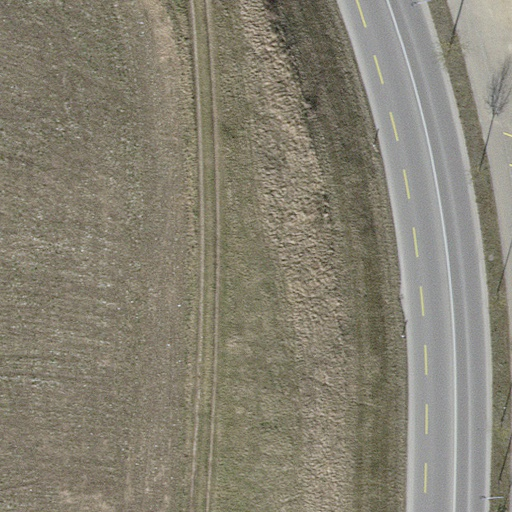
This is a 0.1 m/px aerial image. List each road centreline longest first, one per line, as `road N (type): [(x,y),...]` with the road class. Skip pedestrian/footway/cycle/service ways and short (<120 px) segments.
road 1 (tertiary): [(384,0),(438,172),(457,393),(453,511)]
road 2 (track): [(197,0),(211,98),(199,511)]
